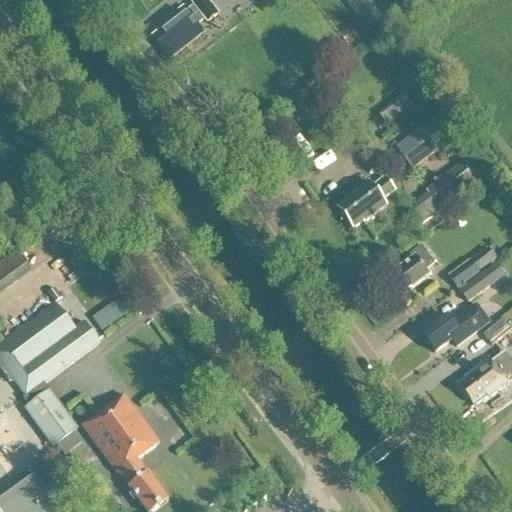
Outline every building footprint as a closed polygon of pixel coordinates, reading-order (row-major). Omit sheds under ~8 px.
[(217,15),(205,0),(197,0),(193,4),(195,7),(186,14),(183,10),(166,23),(169,26),(153,39),(170,60),(203,35),(196,26),(205,19),(208,22),(217,15)] [(368,3),(355,13),(370,32),(383,23),(368,3)] [(286,97),(296,90),(287,77),(277,84),(286,97)] [(412,171),(453,141),(437,120),(397,151),(412,171)] [(448,204),(473,184),(460,167),(435,187),(448,204)] [(393,194),(384,181),(372,190),(368,185),(354,195),(355,197),(337,210),(352,231),(362,224),(364,226),(386,209),(382,203),(393,194)] [(65,247),(58,238),(38,253),(45,262),(65,247)] [(402,298),(428,279),(424,274),(433,267),(421,251),(408,260),(411,264),(389,280),(402,298)] [(457,292),(478,277),(477,276),(496,262),(488,251),(447,279),(457,292)] [(0,296),(31,273),(17,254),(0,266),(0,296)] [(468,307),(505,280),(496,267),(459,294),(468,307)] [(54,290),(48,294),(56,304),(62,300),(54,290)] [(109,331),(134,313),(124,300),(99,318),(109,331)] [(75,331),(56,305),(0,346),(0,365),(1,366),(0,371),(9,384),(14,385),(25,400),(23,401),(28,408),(24,411),(53,450),(57,447),(75,433),(78,431),(44,386),(100,345),(85,324),(75,331)] [(456,352),(491,327),(477,308),(451,327),(446,319),(421,337),(435,355),(450,344),(456,352)] [(491,349),(510,334),(501,323),(482,338),(491,349)] [(492,362),(458,388),(472,407),(486,396),(487,398),(508,383),(511,379),(511,363),(506,355),(503,357),(494,364),(492,362)] [(147,478),(136,463),(158,447),(123,399),(83,429),(118,476),(121,474),(132,489),(129,491),(144,511),(155,511),(168,502),(149,476),(147,478)] [(84,445),(75,433),(57,447),(66,459),(84,445)] [(93,510),(111,497),(96,477),(78,490),(93,510)] [(0,504),(0,511),(58,511),(35,479),(0,504)]
